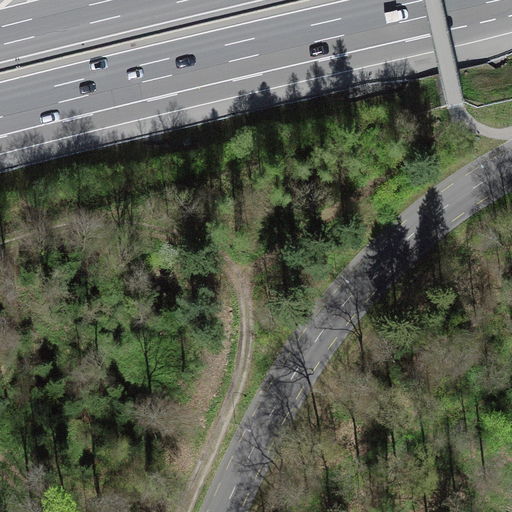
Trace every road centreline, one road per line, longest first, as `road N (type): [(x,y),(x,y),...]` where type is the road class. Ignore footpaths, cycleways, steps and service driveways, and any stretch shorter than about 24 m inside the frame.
road 1 (track): [(186,511),(234,398),(246,347),(247,282),(329,214),(440,143),(461,119)]
road 2 (motorway): [(0,108),(461,0)]
road 3 (residential): [(224,511),(294,373),(346,301),(443,208),(511,165)]
road 4 (track): [(259,271),(181,241),(0,262)]
road 5 (motorway): [(149,0),(0,35)]
road 6 (track): [(461,119),(432,0)]
